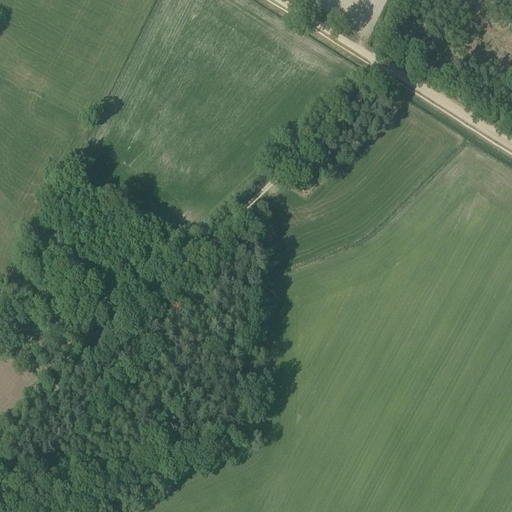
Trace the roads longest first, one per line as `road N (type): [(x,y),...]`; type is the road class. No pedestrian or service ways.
road 1 (track): [(374,70),(0,436)]
road 2 (track): [(275,0),(511,146)]
